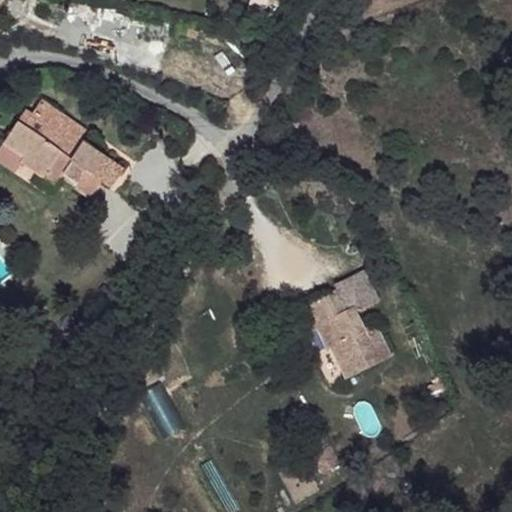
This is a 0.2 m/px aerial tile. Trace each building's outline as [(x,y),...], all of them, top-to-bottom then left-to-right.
[(74,124),(32,96),(22,109),(40,121),(65,138),(74,124)] [(65,138),(40,121),(32,133),(10,118),(0,132),(0,145),(17,157),(13,164),(46,185),(51,176),(78,196),(89,179),(101,186),(113,167),(74,140),(71,142),(65,138)] [(17,157),(0,145),(0,167),(6,172),(13,164),(17,157)] [(139,246),(123,240),(115,262),(132,267),(139,246)] [(370,295),(354,267),(325,282),(334,298),(325,303),(320,294),(291,310),(304,336),(320,328),(327,343),(322,347),(338,376),(380,353),(367,329),(353,321),(347,309),(370,295)] [(337,462),(327,444),(310,454),(321,471),(337,462)]
